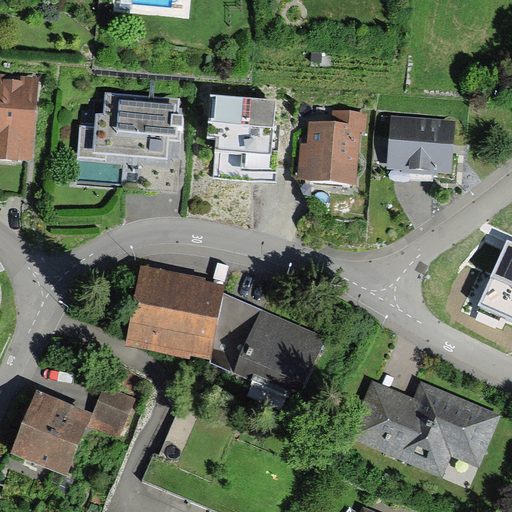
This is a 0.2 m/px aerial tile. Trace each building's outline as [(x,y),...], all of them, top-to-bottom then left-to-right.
[(36,78),(0,74),(0,158),(29,161),(36,78)] [(178,107),(179,100),(108,94),(106,116),(99,115),(98,127),(81,126),(79,157),(105,158),(105,155),(166,159),(167,138),(177,139),(177,130),(183,130),(184,107),(178,107)] [(276,99),(211,95),(208,137),(215,137),(213,178),(277,182),(281,123),(274,123),(276,99)] [(455,119),(391,115),(387,169),(452,173),(455,119)] [(300,182),(355,184),(357,133),(362,133),(363,118),(332,117),(332,130),(310,129),(309,150),(301,150),(300,182)] [(511,242),(507,240),(480,304),(501,313),(511,318),(511,242)] [(206,278),(141,266),(126,345),(191,359),(191,356),(210,359),(224,293),(225,285),(205,281),(206,278)] [(210,363),(296,400),(324,337),(224,293),(210,359),(210,363)] [(375,383),(352,438),(442,475),(450,456),(476,467),(498,414),(422,383),(415,400),(375,383)] [(94,414),(89,425),(118,438),(134,399),(106,387),(94,414)] [(89,425),(94,414),(37,390),(10,454),(67,478),(89,425)]
